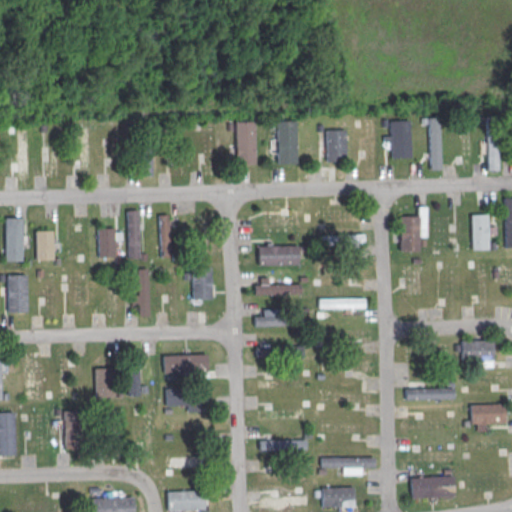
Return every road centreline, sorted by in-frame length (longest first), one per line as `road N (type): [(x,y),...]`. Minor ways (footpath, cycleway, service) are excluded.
road 1 (residential): [(511,183),(0,198)]
road 2 (residential): [(377,188),(385,511)]
road 3 (residential): [(225,192),(239,511)]
road 4 (residential): [(0,337),(232,332)]
road 5 (residential): [(0,476),(128,476),(142,485),(151,511)]
road 6 (residential): [(383,330),(511,330)]
